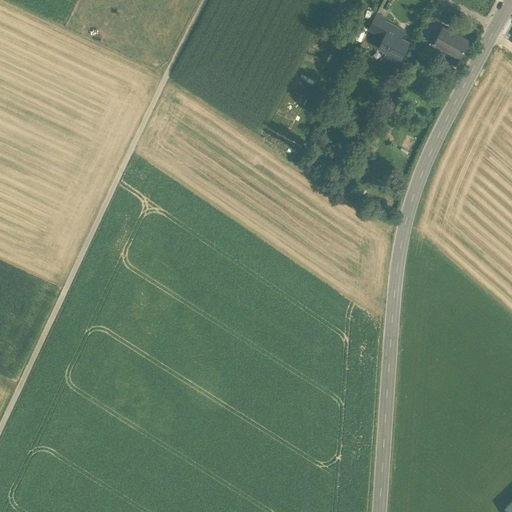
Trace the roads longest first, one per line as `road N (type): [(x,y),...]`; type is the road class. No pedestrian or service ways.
road 1 (secondary): [(379,511),(399,253),(418,178),(510,0)]
road 2 (track): [(0,429),(206,0)]
road 3 (track): [(0,1),(165,78),(404,234)]
